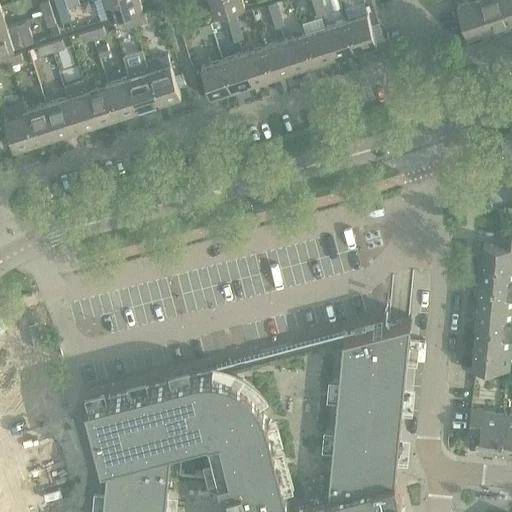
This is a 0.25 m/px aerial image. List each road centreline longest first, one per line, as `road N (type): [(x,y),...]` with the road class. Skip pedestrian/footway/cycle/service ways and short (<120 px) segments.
road 1 (residential): [(0,184),(430,60)]
road 2 (tertiary): [(23,249),(399,141)]
road 3 (residential): [(422,201),(442,266),(426,437),(442,473)]
